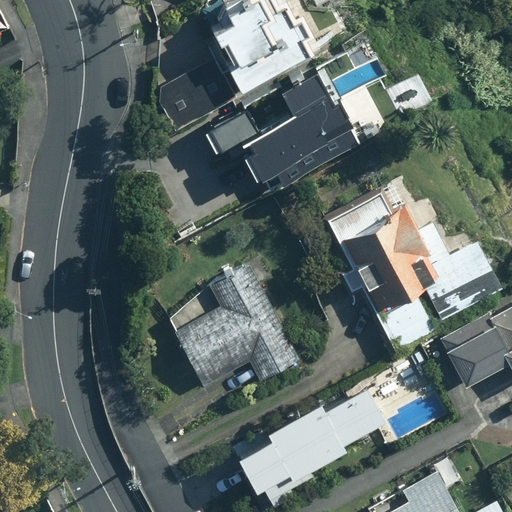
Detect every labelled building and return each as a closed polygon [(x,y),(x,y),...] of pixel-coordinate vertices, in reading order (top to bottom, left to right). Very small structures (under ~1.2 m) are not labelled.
[(301,10),(288,17),(279,0),(226,0),(202,13),(216,38),(205,44),(212,58),(160,85),(158,100),(174,130),(234,98),(220,72),(234,64),(246,87),(307,55),(301,43),(315,36),(301,10)] [(261,171),(352,121),(321,65),(279,88),(290,109),(241,136),(261,171)] [(432,100),(418,72),(386,88),(400,117),(432,100)] [(414,288),(423,284),(440,316),(500,285),(477,239),(436,260),(405,201),(377,215),(367,196),(325,218),(394,349),(435,328),(414,288)] [(210,284),(221,304),(174,329),(202,382),(249,357),(261,378),(299,357),(248,264),(210,284)] [(511,302),(441,339),(463,382),(509,359),(511,365),(511,302)] [(252,484),(287,467),(290,474),(345,446),(341,439),(383,418),(366,384),(324,405),(321,399),(232,443),(252,484)] [(402,488),(408,500),(384,511),(461,511),(438,469),(402,488)]
